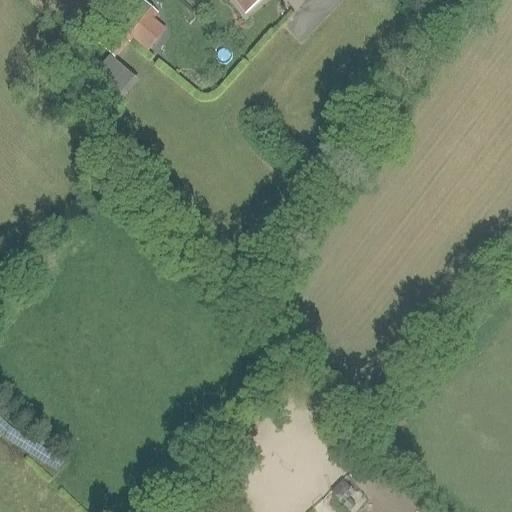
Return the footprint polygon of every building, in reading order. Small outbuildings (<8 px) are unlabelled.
[(131,45),(158,14),(141,0),(132,0),(110,27),(131,45)] [(232,0),(245,15),(263,0),(232,0)] [(126,97),(144,77),(118,55),(100,75),(126,97)] [(95,161),(79,178),(93,190),(108,172),(95,161)] [(346,486),(335,497),(348,511),(354,505),(347,498),(353,493),(346,486)]
